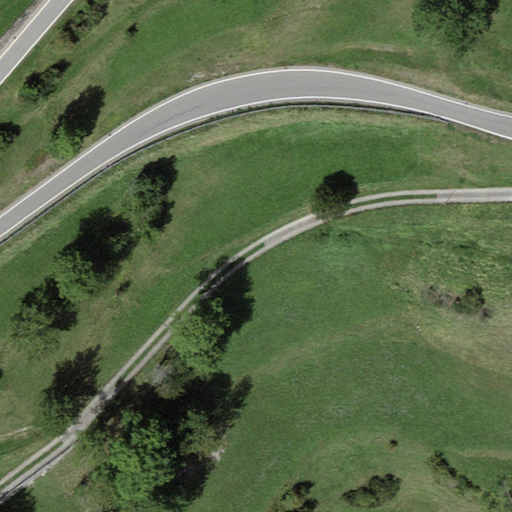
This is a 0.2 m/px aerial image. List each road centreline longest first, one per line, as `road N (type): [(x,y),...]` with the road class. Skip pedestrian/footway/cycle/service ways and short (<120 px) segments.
road 1 (track): [(0,490),(61,448),(161,334),(238,262),(308,222),(378,205),(511,197)]
road 2 (tertiary): [(0,226),(152,124),(242,91),(377,90),(511,127)]
